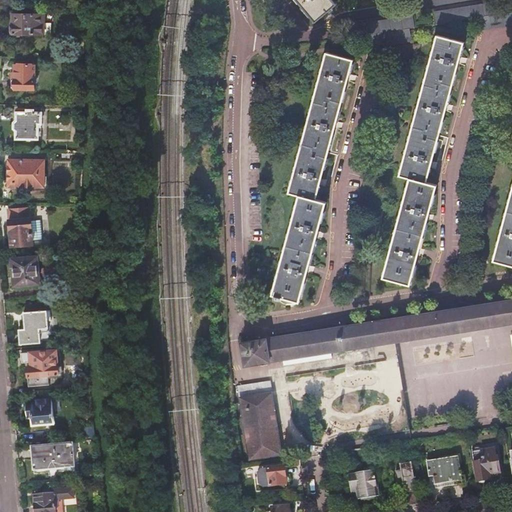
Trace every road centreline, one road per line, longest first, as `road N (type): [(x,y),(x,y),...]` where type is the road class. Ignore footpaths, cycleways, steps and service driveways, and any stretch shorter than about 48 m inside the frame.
road 1 (residential): [(326,314),(263,321),(241,303),(240,39)]
road 2 (residential): [(405,53),(363,63),(326,314)]
road 3 (residential): [(511,34),(484,38),(434,296)]
road 4 (residential): [(431,0),(355,14),(320,33),(240,39)]
